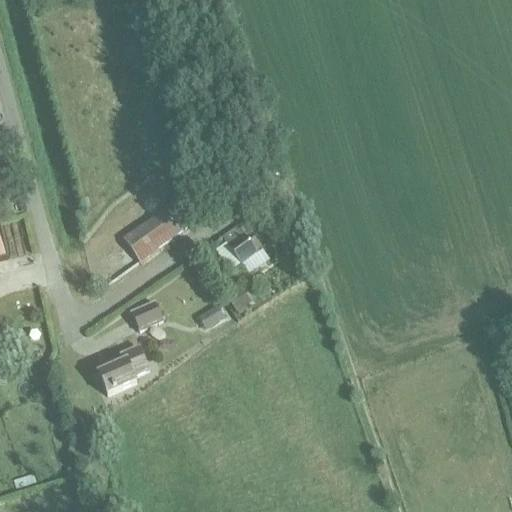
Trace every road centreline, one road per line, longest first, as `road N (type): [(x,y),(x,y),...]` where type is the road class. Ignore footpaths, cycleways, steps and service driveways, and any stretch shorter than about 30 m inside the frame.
road 1 (unclassified): [(59,340),(283,186)]
road 2 (unclassified): [(59,340),(0,94)]
